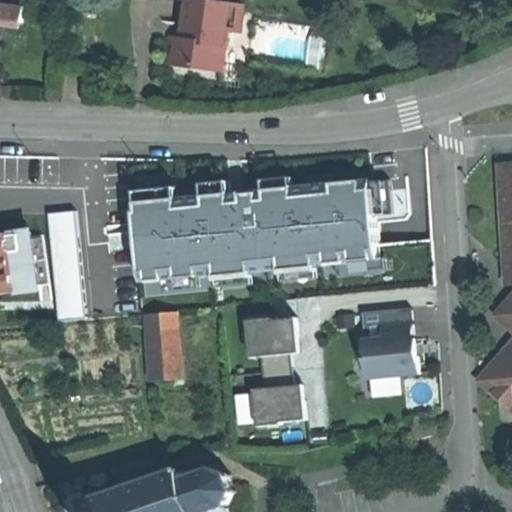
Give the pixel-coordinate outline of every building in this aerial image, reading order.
[(184,38),(173,36),(169,63),(199,68),(226,71),(231,30),(244,32),(248,6),(203,0),(188,0),(186,22),(190,22),(188,38),(184,38)] [(26,6),(0,3),(0,19),(24,22),(26,6)] [(511,165),(503,166),(510,267),(511,269),(511,350),(487,379),(502,392),(500,398),(507,404),(511,404),(511,165)] [(33,232),(12,235),(20,291),(41,288),(39,279),(37,260),(33,232)] [(12,235),(0,236),(0,293),(20,291),(12,235)] [(47,259),(37,260),(39,279),(49,278),(47,259)] [(177,266),(147,269),(158,382),(187,379),(177,266)] [(118,285),(65,290),(67,315),(120,310),(118,285)] [(65,290),(43,292),(46,317),(67,315),(65,290)] [(274,319),(252,321),(255,357),(265,356),(268,390),(259,391),(263,426),(285,424),(285,422),(310,419),(308,402),(303,403),(302,386),(307,386),(303,352),(298,353),(296,337),(301,336),(299,319),(274,321),(274,319)] [(415,322),(385,325),(387,342),(369,344),(372,379),(423,373),(422,356),(419,356),(417,340),(415,322)] [(502,392),(487,379),(483,383),(500,398),(502,392)] [(213,382),(142,392),(146,421),(217,411),(213,382)] [(415,425),(419,440),(441,434),(437,419),(415,425)] [(89,497),(84,499),(86,502),(82,504),(83,508),(87,507),(89,511),(231,511),(233,510),(231,505),(236,494),(239,494),(240,490),(236,490),(232,478),(234,476),(231,472),(230,474),(217,468),(218,465),(215,464),(213,468),(202,472),(201,470),(196,471),(197,473),(186,477),(184,472),(187,471),(186,468),(183,469),(182,465),(177,467),(178,470),(159,476),(158,474),(154,475),(155,477),(137,484),(136,481),(131,483),(132,485),(113,492),(112,489),(107,491),(108,494),(90,500),(89,497)]
